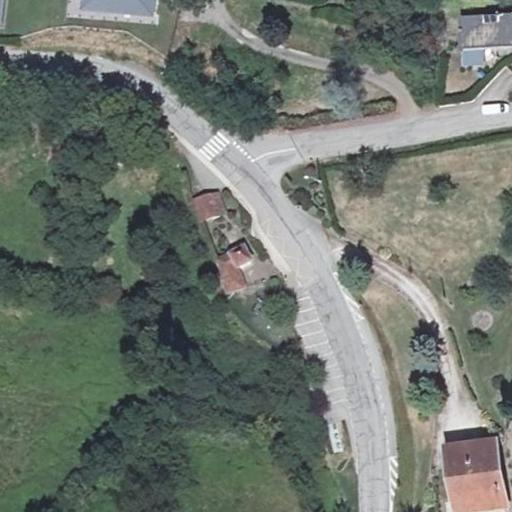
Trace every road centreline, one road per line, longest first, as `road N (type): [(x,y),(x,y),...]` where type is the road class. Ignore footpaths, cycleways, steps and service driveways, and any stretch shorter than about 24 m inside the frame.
road 1 (tertiary): [(240,172),(274,207),(341,322),(362,379),(375,511)]
road 2 (residential): [(240,172),(279,152),(511,114)]
road 3 (tertiary): [(0,59),(112,71),(190,120),(240,172)]
